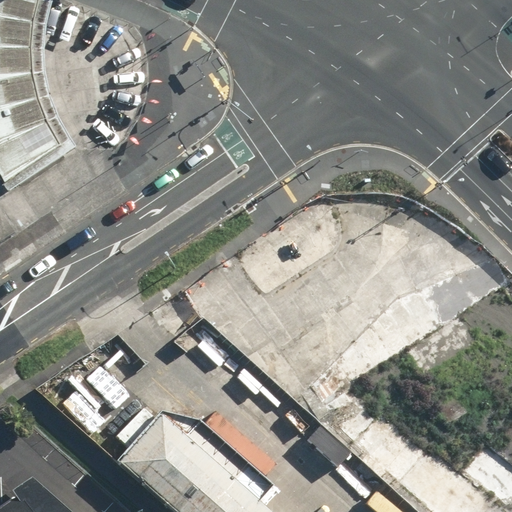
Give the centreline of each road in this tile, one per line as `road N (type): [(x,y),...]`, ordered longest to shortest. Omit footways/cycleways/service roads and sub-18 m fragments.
road 1 (tertiary): [(335,62),(260,129),(0,317)]
road 2 (primary): [(511,208),(455,153),(335,62)]
road 3 (primary): [(403,24),(511,112)]
road 4 (primary): [(335,62),(216,0)]
